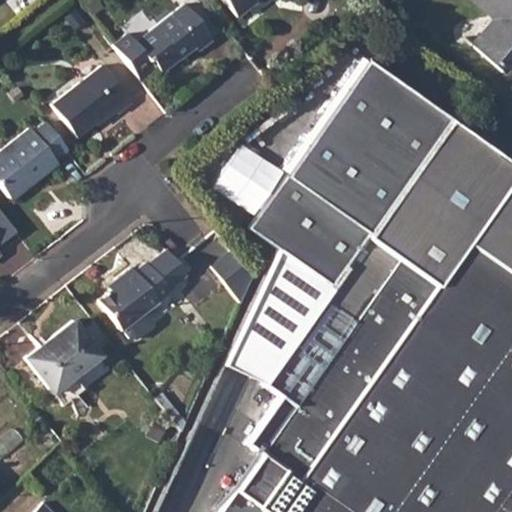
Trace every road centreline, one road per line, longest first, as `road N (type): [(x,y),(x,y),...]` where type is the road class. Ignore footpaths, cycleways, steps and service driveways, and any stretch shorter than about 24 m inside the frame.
road 1 (residential): [(0,313),(104,232),(134,174)]
road 2 (residential): [(134,174),(152,148),(242,74)]
